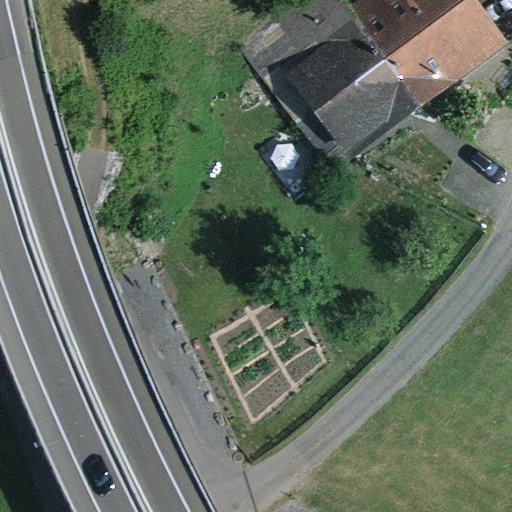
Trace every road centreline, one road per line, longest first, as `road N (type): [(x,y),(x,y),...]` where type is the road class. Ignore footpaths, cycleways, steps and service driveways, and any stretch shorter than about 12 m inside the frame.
road 1 (primary): [(167,511),(61,270),(0,61)]
road 2 (residential): [(210,511),(262,487),(381,383),(447,317),(511,231)]
road 3 (primary): [(0,227),(116,511)]
